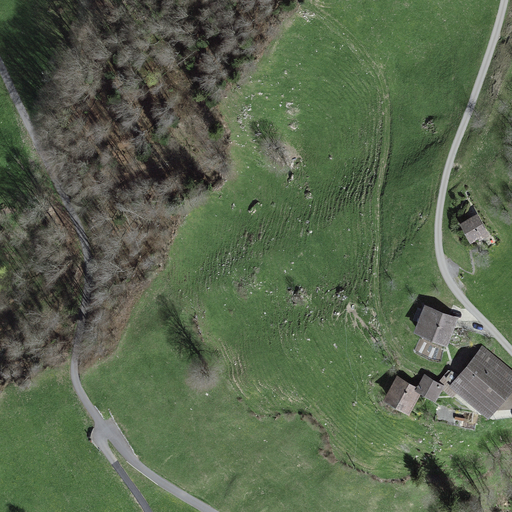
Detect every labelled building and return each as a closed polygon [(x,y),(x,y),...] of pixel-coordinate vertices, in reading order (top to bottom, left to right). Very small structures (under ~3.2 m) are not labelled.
[(487,235),(477,217),(464,224),(472,239),(480,235),(481,238),(487,235)] [(458,321),(428,308),(419,330),(448,343),(458,321)] [(511,383),(511,376),(481,352),(452,389),(487,416),(511,383)] [(440,384),(425,376),(419,387),(434,395),(440,384)] [(417,389),(399,378),(388,397),(406,408),(417,389)]
